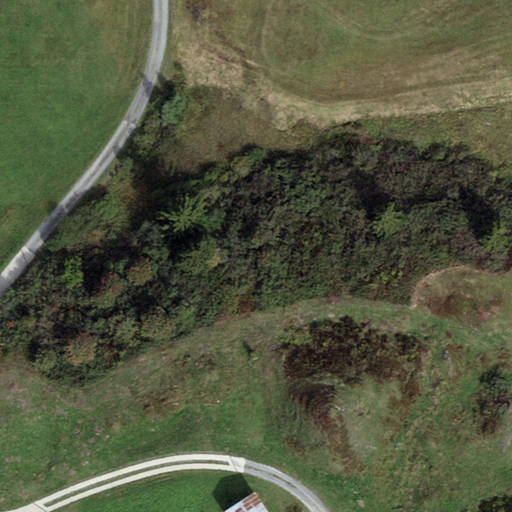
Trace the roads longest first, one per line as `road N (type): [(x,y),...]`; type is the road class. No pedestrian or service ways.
road 1 (track): [(0,292),(120,153),(159,72),(165,0)]
road 2 (track): [(321,511),(309,496),(247,465),(195,461),(113,480),(44,511)]
